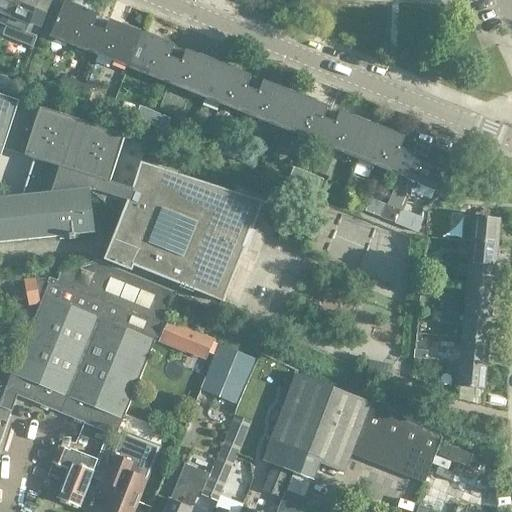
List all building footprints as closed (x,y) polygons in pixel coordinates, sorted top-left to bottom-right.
[(0,0),(0,23),(7,26),(17,0),(0,0)] [(33,48),(51,3),(44,0),(17,0),(7,26),(3,36),(33,48)] [(93,29),(97,17),(64,4),(53,34),(68,40),(66,44),(84,51),(84,50),(90,53),(99,31),(93,29)] [(130,65),(142,35),(110,22),(105,33),(99,31),(90,53),(96,55),(96,56),(114,63),(115,59),(130,65)] [(170,59),(174,48),(142,35),(130,65),(145,71),(143,74),(161,81),(167,83),(176,62),(170,59)] [(207,95),(219,65),(186,53),(182,64),(176,62),(167,83),(173,85),(173,86),(191,93),(192,90),(207,95)] [(246,90),(251,78),(219,65),(207,95),(221,101),(220,105),(238,112),(238,111),(244,114),(253,92),(246,90)] [(65,93),(71,80),(63,76),(58,90),(65,93)] [(73,96),(78,83),(71,80),(65,93),(73,96)] [(81,99),(86,86),(78,83),(73,96),(81,99)] [(284,126),(295,96),(263,83),(259,95),(253,92),(244,114),(250,116),(250,117),(268,124),(269,120),(284,126)] [(88,102),(94,89),(86,86),(81,99),(88,102)] [(90,234),(86,202),(84,203),(83,193),(90,192),(90,191),(89,191),(92,179),(101,182),(101,180),(116,134),(18,102),(16,101),(0,95),(0,148),(4,150),(35,160),(30,176),(23,197),(0,199),(0,243),(69,237),(69,241),(76,240),(75,236),(90,234)] [(323,120),(328,109),(295,96),(284,126),(298,132),(297,135),(314,142),(315,142),(321,144),(329,123),(323,120)] [(142,123),(148,110),(140,107),(135,120),(142,123)] [(150,126),(155,113),(148,110),(142,123),(150,126)] [(158,129),(163,116),(155,113),(150,126),(158,129)] [(360,156),(372,126),(340,114),(336,125),(329,123),(321,144),(327,146),(326,147),(344,154),(346,151),(360,156)] [(165,132),(171,119),(163,116),(158,129),(165,132)] [(400,151),(405,139),(372,126),(360,156),(375,162),(373,166),(391,173),(391,172),(398,175),(406,153),(400,151)] [(219,154),(224,141),(217,138),(211,151),(219,154)] [(227,157),(232,144),(224,141),(219,154),(227,157)] [(234,160),(240,147),(232,144),(227,157),(234,160)] [(445,168),(450,157),(417,144),(412,156),(406,153),(398,175),(404,177),(403,178),(421,185),(423,181),(438,187),(445,168)] [(242,163),(247,150),(240,147),(234,160),(242,163)] [(223,304),(253,231),(264,203),(262,203),(264,198),(237,187),(234,194),(227,192),(141,164),(133,190),(101,180),(101,182),(92,179),(89,191),(90,191),(122,217),(104,262),(111,264),(132,273),(134,268),(223,304)] [(296,184),(301,171),(293,168),(288,181),(296,184)] [(447,195),(456,173),(445,168),(438,187),(436,191),(447,195)] [(304,187),(309,174),(301,171),(296,184),(304,187)] [(240,185),(243,177),(234,173),(231,182),(240,185)] [(311,190),(316,177),(309,174),(304,187),(311,190)] [(319,193),(324,180),(316,177),(311,190),(319,193)] [(373,215),(378,202),(370,199),(365,212),(373,215)] [(380,218),(386,205),(378,202),(373,215),(380,218)] [(388,221),(393,208),(386,205),(380,218),(388,221)] [(396,224),(401,211),(393,208),(388,221),(396,224)] [(498,245),(500,220),(474,218),(473,231),(449,229),(448,240),(472,242),(498,245)] [(495,269),(498,245),(472,242),(471,256),(447,253),(446,264),(495,269)] [(116,436),(165,316),(171,302),(174,295),(174,294),(109,268),(97,263),(62,274),(59,281),(58,283),(51,280),(8,387),(0,405),(0,443),(12,412),(17,396),(116,436)] [(493,293),(495,269),(446,264),(445,275),(468,278),(467,291),(493,293)] [(491,317),(493,293),(467,291),(466,304),(443,302),(442,313),(491,317)] [(491,317),(442,313),(437,312),(436,323),(464,325),(463,339),(489,342),(491,317)] [(205,360),(213,340),(169,322),(161,342),(205,360)] [(486,366),(489,342),(463,339),(460,363),(486,366)] [(241,390),(252,359),(220,346),(207,377),(241,390)] [(451,362),(450,351),(438,350),(437,361),(451,362)] [(448,373),(451,362),(437,361),(436,372),(448,373)] [(388,381),(391,369),(391,367),(371,362),(371,363),(368,376),(388,381)] [(484,390),(486,366),(460,363),(458,388),(484,390)] [(424,484),(441,439),(372,404),(296,375),(262,462),(293,473),(299,456),(321,464),(345,473),(352,456),(424,484)] [(217,503),(251,422),(235,416),(202,496),(217,503)] [(134,511),(147,480),(131,474),(135,465),(110,455),(113,447),(104,443),(98,460),(91,478),(102,483),(114,487),(104,511),(134,511)] [(91,478),(98,460),(71,449),(70,452),(59,448),(53,463),(70,469),(59,498),(80,506),(91,478)] [(302,511),(321,464),(299,456),(293,473),(277,511),(302,511)] [(280,498),(290,474),(272,467),(263,491),(280,498)] [(191,511),(193,509),(191,509),(197,495),(177,487),(171,501),(170,500),(165,511),(191,511)]
